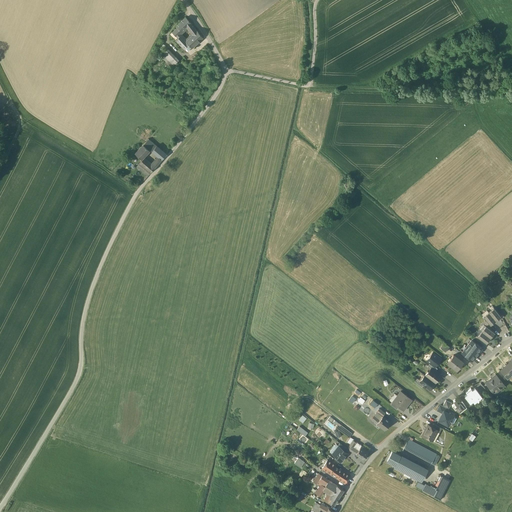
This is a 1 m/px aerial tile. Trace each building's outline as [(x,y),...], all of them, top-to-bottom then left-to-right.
[(194,27),(185,18),(176,26),(178,27),(181,31),(182,31),(187,27),(190,30),(194,27)] [(181,31),(178,27),(170,34),(175,40),(179,37),(177,35),(179,33),(181,31)] [(202,38),(194,27),(190,30),(193,33),(186,41),(189,44),(189,45),(190,46),(192,48),(202,38)] [(184,39),(179,33),(177,35),(179,37),(175,40),(179,43),(184,39)] [(186,41),(184,39),(179,43),(184,49),(189,45),(189,44),(186,41)] [(179,60),(167,49),(162,54),(169,60),(166,63),(170,68),(179,60)] [(156,146),(149,139),(145,143),(143,144),(143,145),(149,150),(150,149),(152,151),(156,146)] [(143,145),(135,153),(141,159),(149,150),(143,145)] [(156,146),(152,151),(158,156),(162,159),(166,154),(156,146)] [(150,162),(144,157),(139,163),(145,168),(150,162)] [(151,164),(150,162),(145,168),(150,173),(155,167),(151,164)] [(145,168),(139,163),(136,167),(147,176),(150,173),(145,168)] [(500,317),(493,308),(483,316),(486,320),(490,325),(500,317)] [(505,324),(500,327),(503,333),(508,330),(505,324)] [(489,328),(485,326),(477,336),(480,339),(486,343),(494,333),(489,328)] [(472,360),(482,348),(472,340),(462,352),(472,360)] [(449,347),(444,343),(440,348),(445,352),(449,347)] [(441,359),(433,353),(432,353),(433,354),(431,357),(430,356),(426,361),(430,363),(435,367),(441,359)] [(463,363),(453,355),(447,363),(457,371),(463,363)] [(511,361),(507,365),(506,365),(507,366),(500,371),(500,370),(500,371),(504,376),(505,375),(507,378),(506,379),(507,379),(511,374),(511,361)] [(429,373),(430,374),(428,377),(426,376),(426,377),(434,383),(435,383),(440,375),(435,371),(432,369),(429,373)] [(505,385),(495,374),(491,378),(492,379),(486,384),(494,393),(499,388),(500,389),(505,385)] [(426,377),(424,375),(420,381),(419,382),(423,385),(430,390),(435,383),(434,383),(426,377)] [(420,381),(417,378),(414,382),(422,387),(423,385),(419,382),(420,381)] [(481,396),(474,388),(464,396),(468,401),(471,404),(481,396)] [(412,399),(401,391),(397,395),(392,402),(398,407),(403,410),(412,399)] [(464,404),(460,399),(457,401),(455,399),(453,401),(455,403),(452,405),(455,409),(456,408),(459,411),(459,410),(460,412),(466,407),(464,404)] [(451,403),(446,400),(443,406),(448,409),(451,403)] [(448,425),(453,415),(447,412),(443,410),(442,412),(438,420),(448,425)] [(302,423),(306,418),(302,414),(298,419),(302,423)] [(373,415),(371,419),(377,423),(379,420),(373,415)] [(390,422),(383,416),(379,420),(377,423),(384,429),(390,422)] [(352,433),(338,423),(335,427),(349,437),(352,433)] [(442,428),(433,423),(431,426),(436,429),(435,431),(437,432),(439,433),(442,428)] [(431,426),(427,424),(422,435),(432,441),(437,432),(435,431),(436,429),(431,426)] [(305,436),(308,432),(299,425),(296,429),(305,436)] [(408,439),(404,448),(408,450),(413,442),(408,439)] [(361,446),(356,442),(353,447),(358,450),(361,446)] [(436,454),(413,442),(408,450),(432,463),(436,454)] [(347,448),(340,443),(338,445),(347,452),(349,449),(347,448)] [(334,445),(329,451),(331,453),(332,452),(333,453),(339,446),(337,445),(336,446),(334,445)] [(338,445),(337,445),(339,446),(333,453),(332,452),(331,453),(336,456),(341,460),(347,453),(347,452),(338,445)] [(353,447),(349,445),(347,448),(349,449),(356,454),(358,450),(353,447)] [(365,448),(361,446),(358,450),(356,454),(363,459),(368,452),(364,450),(365,448)] [(400,456),(392,452),(387,461),(395,465),(399,458),(400,456)] [(295,463),(301,467),(304,462),(298,458),(295,463)] [(400,469),(405,461),(399,458),(395,465),(394,466),(400,469)] [(335,464),(328,459),(322,468),(330,473),(334,466),(335,464)] [(405,461),(400,469),(406,472),(411,475),(410,477),(412,477),(413,476),(422,480),(427,470),(415,464),(412,464),(405,461)] [(341,471),(334,466),(330,472),(337,477),(341,471)] [(350,475),(342,470),(341,471),(337,477),(337,478),(345,483),(350,475)] [(314,481),(318,484),(323,477),(319,474),(314,481)] [(327,487),(330,481),(323,477),(318,484),(321,485),(316,493),(321,496),(324,492),(326,493),(329,488),(327,487)] [(449,480),(442,477),(437,487),(432,484),(431,487),(425,484),(424,485),(422,489),(422,490),(439,499),(449,480)] [(344,490),(337,486),(334,491),(340,495),(344,490)] [(338,499),(331,495),(330,496),(327,501),(334,505),(338,499)] [(321,504),(317,502),(310,511),(320,511),(322,509),(319,508),(321,504)]
